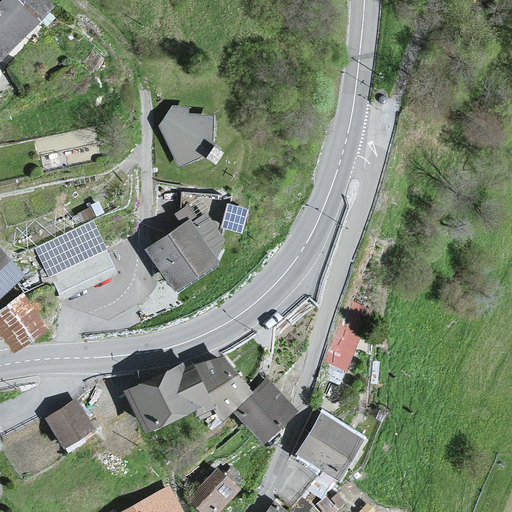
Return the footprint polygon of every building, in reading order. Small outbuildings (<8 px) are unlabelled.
[(44,7),(35,0),(0,0),(0,56),(25,28),(26,29),(44,7)] [(202,122),(168,114),(155,130),(170,171),(189,153),(202,122)] [(77,135),(74,136),(33,144),(39,172),(83,163),(78,138),(77,135)] [(210,244),(194,221),(182,230),(179,226),(141,251),(167,290),(205,265),(197,253),(210,244)] [(107,271),(90,235),(63,247),(60,241),(36,252),(56,294),(107,271)] [(347,359),(366,304),(349,298),(330,353),(347,359)] [(36,332),(16,299),(0,309),(0,342),(6,351),(36,332)] [(207,423),(231,396),(214,360),(182,375),(178,365),(117,393),(134,430),(182,409),(187,420),(202,414),(207,423)] [(282,412),(258,385),(226,413),(250,440),(282,412)] [(84,429),(68,404),(39,422),(55,448),(84,429)] [(349,443),(313,420),(290,456),(326,479),(349,443)] [(209,511),(227,494),(209,476),(182,503),(191,511),(209,511)] [(167,511),(163,501),(137,511),(167,511)]
